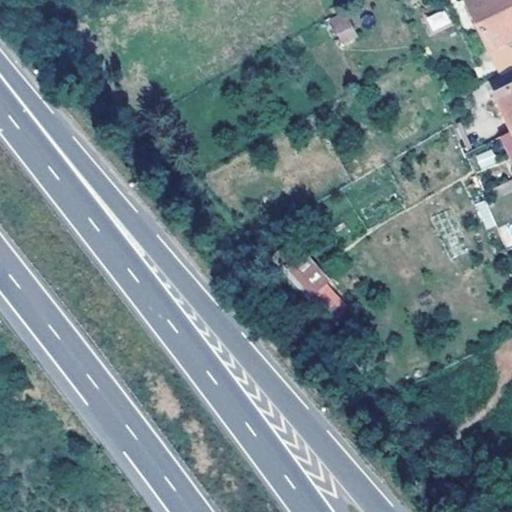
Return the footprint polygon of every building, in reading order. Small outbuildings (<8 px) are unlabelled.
[(511,0),(464,0),(502,75),(511,70),(511,37),(511,35),(511,34),(511,0)] [(425,18),(431,33),(452,24),(445,9),(425,18)] [(349,13),(329,18),(336,45),(356,40),(349,13)] [(509,131),(511,129),(511,88),(494,97),(509,131)] [(475,155),(481,170),(497,165),(492,149),(475,155)] [(323,321),(345,306),(307,249),(284,264),(323,321)]
